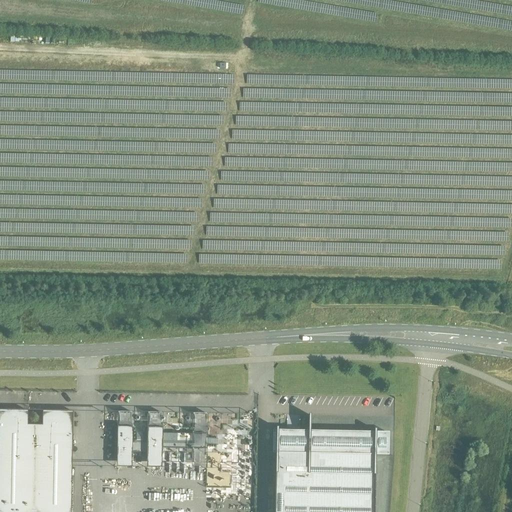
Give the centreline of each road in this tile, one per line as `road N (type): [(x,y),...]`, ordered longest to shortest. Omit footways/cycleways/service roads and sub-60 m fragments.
road 1 (unclassified): [(251,339),(0,352)]
road 2 (unclassified): [(431,329),(251,339)]
road 3 (unclassified): [(251,339),(430,344)]
road 4 (unclassified): [(430,344),(413,511)]
